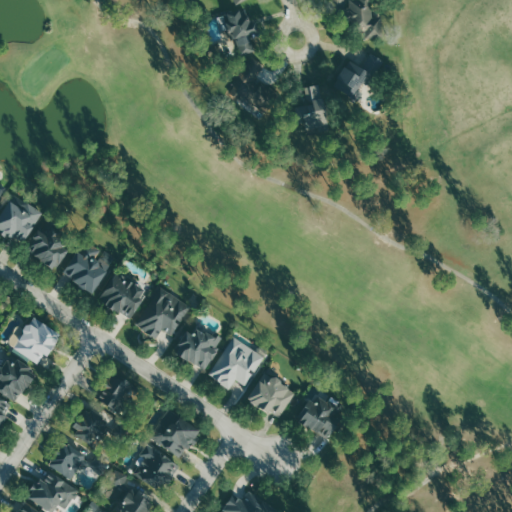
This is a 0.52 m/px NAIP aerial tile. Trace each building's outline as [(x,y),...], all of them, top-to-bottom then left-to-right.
[(384,34),(381,15),(373,16),(370,0),(350,0),(357,39),(384,34)] [(250,22),(247,9),(227,14),(238,56),(256,51),(252,34),(265,31),(262,18),(250,22)] [(263,64),(252,57),(229,90),(262,113),(276,92),(254,76),(263,64)] [(371,72),(349,60),(334,89),(358,102),(363,92),(361,91),(371,72)] [(305,87),(307,97),(294,100),(300,131),(330,125),(322,84),(305,87)] [(43,211),(25,200),(21,207),(9,200),(0,214),(0,229),(24,244),(43,211)] [(71,245),(46,229),(44,232),(39,229),(25,250),(55,269),(71,245)] [(91,294),(111,266),(98,256),(102,251),(86,239),(62,273),(91,294)] [(148,292),(118,271),(99,299),(129,320),(148,292)] [(173,335),(192,306),(161,286),(135,325),(157,339),(163,329),(173,335)] [(42,363),(57,339),(28,321),(22,330),(24,332),(15,346),(42,363)] [(205,370),(223,341),(193,323),(175,352),(205,370)] [(265,357),(238,339),(213,379),(229,389),(236,379),(246,386),(265,357)] [(0,425),(13,402),(17,405),(36,370),(16,359),(14,363),(7,360),(2,369),(0,368),(0,425)] [(280,419),(297,391),(265,372),(248,401),(280,419)] [(95,398),(116,412),(133,388),(112,374),(95,398)] [(299,421),(330,440),(346,413),(320,398),(317,404),(311,400),(299,421)] [(70,430),(96,447),(110,426),(85,408),(70,430)] [(202,431),(170,408),(150,437),(182,459),(202,431)] [(87,455),(62,442),(49,467),(74,480),(87,455)] [(180,466),(149,445),(138,461),(141,463),(134,474),(161,493),(180,466)] [(122,489),(129,476),(114,468),(107,481),(122,489)] [(116,511),(143,511),(152,499),(131,486),(115,511),(116,511)] [(232,494),(223,511),(270,511),(274,505),(248,493),(245,500),(232,494)] [(42,511),(25,501),(17,511),(42,511)]
